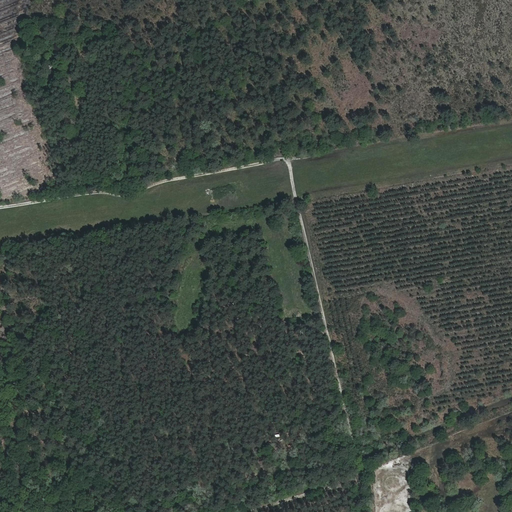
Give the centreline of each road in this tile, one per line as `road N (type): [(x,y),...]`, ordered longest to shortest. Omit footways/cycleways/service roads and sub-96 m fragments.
road 1 (track): [(0,206),(511,123)]
road 2 (track): [(511,397),(355,458),(357,479),(241,511)]
road 3 (track): [(285,160),(355,458)]
